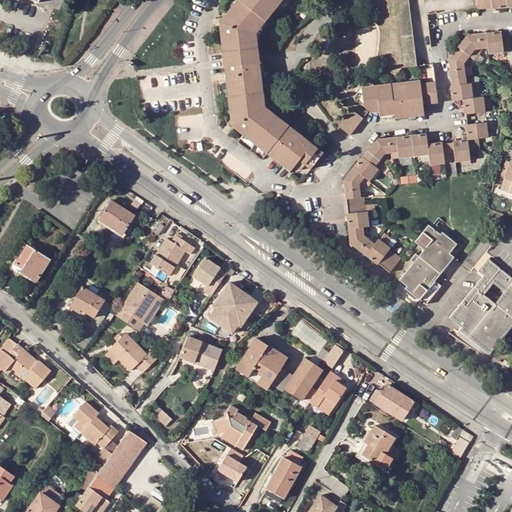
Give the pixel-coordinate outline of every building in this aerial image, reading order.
[(254,32),(278,0),(235,0),(218,23),(230,126),(253,143),(289,170),(294,164),(300,169),(304,163),(310,168),(322,153),(262,107),(254,32)] [(402,66),(402,67),(415,66),(407,0),(400,0),(395,0),(402,66)] [(491,8),(489,0),(481,0),(482,9),(491,8)] [(491,10),(505,8),(504,0),(489,0),(491,8),(491,10)] [(503,51),(502,50),(500,32),(500,31),(485,32),(487,47),(487,53),(503,51)] [(508,31),(500,32),(502,50),(509,49),(508,31)] [(468,33),(457,47),(468,56),(474,48),(487,47),(485,32),(470,34),(468,33)] [(448,61),(449,69),(463,67),(463,63),(468,56),(457,47),(446,59),(448,61)] [(449,69),(451,85),(466,83),(463,67),(449,69)] [(419,80),(360,87),(353,98),(370,111),(378,110),(379,114),(393,113),(393,117),(424,114),(422,103),(437,102),(434,81),(419,83),(419,80)] [(452,100),(468,98),(472,97),(470,82),(466,83),(451,85),(450,85),(452,100)] [(468,98),(470,113),(485,111),(483,96),(472,97),(468,98)] [(349,134),(362,117),(351,108),(337,124),(349,134)] [(488,136),(486,122),(465,124),(467,139),(478,137),(488,136)] [(413,156),(428,154),(427,143),(425,133),(412,134),(413,156)] [(399,157),(413,156),(412,134),(396,136),(398,151),(399,157)] [(384,153),(398,151),(396,136),(379,138),(377,137),(366,150),(379,160),(384,153)] [(478,137),(467,139),(469,150),(479,149),(478,137)] [(470,160),(469,150),(467,139),(452,141),(452,142),(453,151),(454,161),(470,160)] [(444,163),(443,152),(442,143),(442,142),(427,143),(428,154),(429,165),(444,163)] [(443,152),(453,151),(452,142),(442,143),(443,152)] [(352,167),(364,177),(367,180),(368,181),(377,170),(378,168),(375,166),(378,161),(379,160),(366,150),(352,167)] [(501,190),(511,193),(511,159),(510,161),(505,178),(501,190)] [(499,176),(505,178),(510,161),(505,160),(499,176)] [(375,166),(378,168),(377,170),(381,173),(386,166),(378,161),(375,166)] [(358,183),(364,177),(352,167),(342,179),(345,181),(346,198),(360,196),(359,190),(358,183)] [(367,180),(364,177),(358,183),(359,190),(367,180)] [(131,204),(137,209),(141,203),(135,198),(131,204)] [(136,214),(112,199),(100,218),(115,228),(116,227),(124,232),(136,214)] [(347,212),(364,210),(364,206),(364,203),(346,204),(347,212)] [(364,210),(347,212),(346,212),(348,227),(362,226),(368,225),(367,213),(366,210),(364,210)] [(418,299),(424,304),(440,285),(434,280),(453,256),(448,252),(455,244),(443,233),(440,236),(426,224),(415,238),(425,246),(417,255),(415,253),(409,260),(412,262),(399,280),(420,297),(418,299)] [(162,232),(159,236),(166,241),(168,238),(173,241),(177,234),(165,226),(164,228),(162,232)] [(362,226),(348,227),(349,245),(352,245),(359,251),(364,255),(374,243),(368,238),(364,235),(362,226)] [(173,241),(168,238),(166,241),(152,263),(171,275),(178,264),(187,251),(191,255),(196,247),(177,234),(173,241)] [(378,238),(374,243),(364,255),(376,264),(377,263),(388,249),(390,247),(387,245),(391,240),(383,234),(379,239),(378,238)] [(27,243),(15,261),(23,266),(22,268),(38,278),(51,259),(27,243)] [(394,253),(388,249),(377,263),(383,268),(389,272),(400,258),(394,253)] [(207,285),(203,291),(210,295),(224,272),(217,268),(218,267),(203,257),(191,276),(207,285)] [(511,323),(511,278),(487,258),(477,270),(483,275),(450,315),(450,317),(460,327),(463,324),(471,330),(467,336),(488,353),(511,323)] [(183,267),(178,264),(171,275),(176,279),(183,267)] [(66,283),(61,279),(55,288),(60,291),(66,283)] [(213,304),(216,306),(210,315),(233,330),(239,322),(242,324),(260,300),(230,279),(213,304)] [(137,331),(142,325),(139,323),(159,297),(140,282),(120,307),(126,312),(121,319),(137,331)] [(176,289),(167,284),(167,290),(173,293),(176,289)] [(88,289),(82,285),(70,305),(80,310),(81,309),(94,317),(95,315),(102,319),(112,304),(105,299),(107,296),(90,286),(88,289)] [(167,293),(164,297),(171,302),(173,298),(167,293)] [(166,302),(159,297),(139,323),(142,325),(146,328),(166,302)] [(53,305),(47,302),(45,308),(50,311),(53,305)] [(471,330),(463,324),(460,327),(458,329),(467,336),(471,330)] [(153,347),(148,354),(125,333),(110,348),(117,355),(132,369),(136,364),(143,370),(160,354),(153,347)] [(0,346),(0,368),(4,372),(10,366),(36,389),(51,371),(39,360),(38,361),(35,364),(22,352),(24,349),(8,335),(0,346)] [(222,349),(188,335),(180,355),(214,369),(222,349)] [(256,336),(236,368),(267,388),(270,383),(281,366),(287,356),(256,336)] [(85,337),(78,347),(83,351),(90,341),(85,337)] [(332,367),(344,350),(336,345),(324,362),(332,367)] [(115,358),(117,355),(110,348),(107,351),(115,358)] [(22,352),(35,364),(38,361),(24,349),(22,352)] [(294,374),(285,387),(302,398),(311,385),(323,368),(306,357),(294,374)] [(505,370),(510,366),(504,361),(500,365),(505,370)] [(285,387),(294,374),(281,366),(270,383),(282,391),(285,387)] [(317,389),(311,400),(318,405),(321,400),(332,408),(347,387),(336,379),(339,374),(331,369),(317,389)] [(385,384),(381,391),(374,403),(401,419),(413,401),(385,384)] [(311,385),(302,398),(308,403),(311,400),(317,389),(311,385)] [(0,392),(2,389),(0,387),(0,413),(2,415),(10,403),(0,396),(0,392)] [(376,388),(369,400),(374,403),(381,391),(376,388)] [(246,399),(240,395),(237,400),(243,404),(246,399)] [(332,408),(321,400),(318,405),(330,413),(332,408)] [(99,413),(85,401),(73,415),(78,419),(85,426),(80,432),(94,444),(96,441),(104,447),(117,431),(110,425),(108,428),(96,417),(99,413)] [(227,415),(217,419),(223,433),(244,446),(258,424),(267,429),(271,421),(256,412),(251,420),(247,417),(248,416),(238,410),(239,408),(232,404),(228,411),(226,412),(227,415)] [(162,413),(156,407),(149,414),(155,419),(162,413)] [(80,432),(85,426),(78,419),(73,426),(80,432)] [(242,449),(244,446),(223,433),(217,419),(215,420),(220,435),(242,449)] [(390,444),(394,436),(374,425),(366,438),(369,440),(367,443),(362,453),(378,463),(380,461),(387,465),(393,455),(386,450),(390,444)] [(456,439),(458,435),(462,429),(457,425),(450,436),(456,439)] [(458,435),(469,442),(473,436),(462,429),(458,435)] [(75,505),(85,511),(94,511),(104,498),(112,488),(144,442),(128,430),(111,454),(103,465),(101,468),(98,473),(86,489),(75,505)] [(297,445),(308,451),(315,439),(304,433),(297,445)] [(390,444),(386,450),(393,455),(397,449),(390,444)] [(239,462),(243,454),(227,446),(215,470),(239,482),(247,466),(239,462)] [(463,453),(452,446),(448,452),(459,459),(463,453)] [(95,459),(97,461),(106,450),(103,448),(95,459)] [(106,450),(97,461),(103,465),(111,454),(106,450)] [(266,487),(267,488),(283,496),(284,497),(301,466),(298,464),(303,457),(290,450),(286,457),(284,456),(266,487)] [(511,459),(494,450),(491,457),(488,462),(509,474),(511,468),(511,459)] [(94,463),(91,468),(98,473),(101,468),(94,463)] [(0,466),(0,497),(1,499),(11,485),(8,483),(13,476),(0,466)] [(98,473),(91,468),(79,484),(86,489),(98,473)] [(342,498),(349,488),(337,479),(330,490),(342,498)] [(44,486),(40,492),(57,505),(62,498),(44,486)] [(280,502),(283,496),(267,488),(264,494),(280,502)] [(52,511),(57,505),(40,492),(35,498),(30,495),(25,502),(30,505),(25,511),(52,511)] [(339,511),(346,503),(340,499),(336,505),(319,494),(306,511),(339,511)] [(154,511),(161,502),(151,495),(144,506),(153,511),(154,511)] [(100,511),(109,501),(104,498),(94,511),(100,511)]
